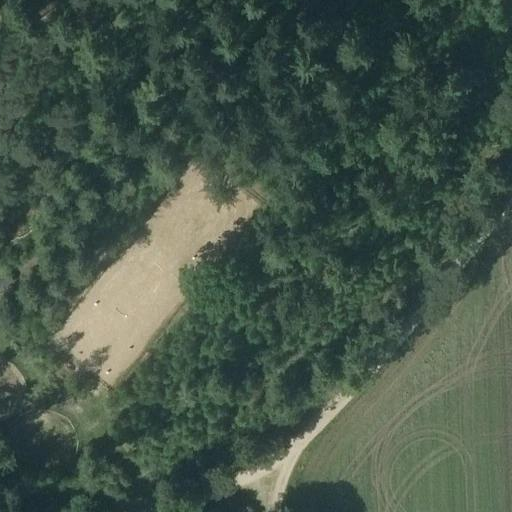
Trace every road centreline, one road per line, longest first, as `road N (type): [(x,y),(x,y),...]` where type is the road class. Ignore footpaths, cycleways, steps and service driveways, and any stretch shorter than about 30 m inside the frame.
road 1 (track): [(511,179),(415,314),(286,463),(273,511)]
road 2 (track): [(306,442),(184,511)]
